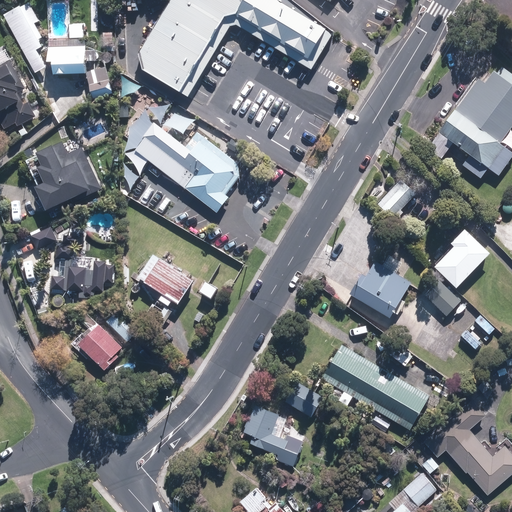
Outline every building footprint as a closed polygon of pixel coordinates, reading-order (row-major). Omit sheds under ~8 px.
[(240,25),(314,70),(335,35),(292,0),(174,0),(142,54),(147,71),(191,97),(233,27),(240,25)] [(106,33),(106,47),(115,46),(115,33),(106,33)] [(89,74),(89,73),(89,61),(99,61),(98,50),(88,50),(88,46),(51,48),(52,63),(57,63),(58,75),(60,75),(60,74),(68,74),(68,75),(89,74)] [(25,90),(9,63),(1,68),(0,67),(0,123),(4,131),(14,125),(16,129),(37,117),(28,101),(23,104),(17,94),(25,90)] [(108,67),(89,73),(97,99),(116,94),(108,67)] [(511,150),(503,143),(511,131),(511,72),(505,68),(501,74),(498,72),(488,84),(482,79),(430,149),(444,159),(457,142),(473,154),(465,165),(483,179),(491,168),(501,176),(511,160),(511,150)] [(166,146),(163,150),(197,177),(188,188),(220,213),(232,198),(228,195),(242,177),(240,164),(200,132),(189,147),(175,136),(174,137),(158,125),(150,134),(166,146)] [(42,184),(33,188),(45,214),(100,190),(83,149),(67,156),(62,144),(36,155),(41,167),(36,170),(42,184)] [(401,211),(416,195),(400,180),(377,205),(396,222),(403,213),(401,211)] [(412,221),(406,215),(401,220),(407,226),(412,221)] [(33,236),(40,250),(59,241),(53,227),(33,236)] [(438,267),(460,289),(494,254),(469,230),(455,244),(458,247),(438,267)] [(108,262),(97,261),(96,270),(89,270),(89,268),(73,267),(73,259),(75,259),(77,245),(84,245),(84,237),(66,236),(65,244),(60,244),(59,258),(68,258),(67,277),(55,277),(54,289),(82,291),(82,298),(90,299),(91,295),(97,296),(97,291),(105,292),(106,283),(115,283),(116,266),(108,265),(108,262)] [(167,249),(162,257),(172,264),(177,256),(167,249)] [(182,305),(198,281),(163,258),(163,259),(156,255),(141,278),(148,282),(147,283),(166,295),(162,300),(172,307),(176,301),(182,305)] [(393,318),(414,283),(378,261),(369,276),(366,274),(354,294),(393,318)] [(442,280),(427,295),(449,316),(464,301),(442,280)] [(121,310),(109,322),(130,342),(142,330),(121,310)] [(82,345),(108,371),(121,357),(119,354),(125,348),(102,325),(101,325),(89,313),(82,320),(92,329),(86,335),(89,338),(82,345)] [(480,315),(474,321),(488,335),(494,329),(480,315)] [(153,321),(147,317),(143,323),(148,327),(153,321)] [(468,329),(461,337),(475,351),(482,343),(468,329)] [(432,396),(344,345),(324,379),(413,430),(432,396)] [(301,383),(289,402),(314,418),(326,398),(301,383)] [(470,472),(490,496),(511,477),(511,450),(508,446),(495,457),(473,430),(489,416),(475,400),(426,442),(440,458),(449,450),(469,474),(470,472)] [(296,467),(306,442),(290,435),(288,440),(274,435),(282,415),(258,405),(247,433),(256,436),(252,444),(281,455),(279,460),(296,467)] [(388,431),(392,425),(378,416),(374,423),(388,431)] [(432,474),(441,466),(433,457),(424,465),(432,474)] [(282,487),(285,488),(292,483),(292,480),(286,473),(277,480),(282,487)] [(405,491),(421,507),(439,490),(424,473),(405,491)] [(264,511),(286,511),(278,503),(274,507),(268,500),(269,499),(260,489),(243,503),(251,511),(250,511),(263,511),(264,511)] [(310,511),(333,511),(336,510),(326,499),(310,511)] [(412,511),(405,503),(395,511),(412,511)]
